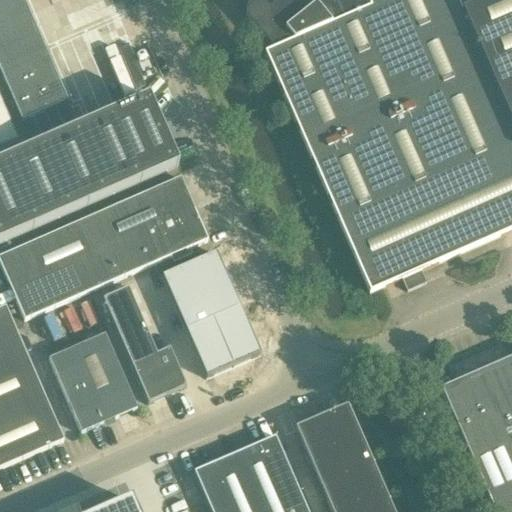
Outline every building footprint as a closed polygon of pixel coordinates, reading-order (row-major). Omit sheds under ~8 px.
[(0,0),(0,75),(21,124),(66,105),(20,0),(0,0)] [(245,12),(245,13),(245,15),(245,16),(245,17),(245,18),(246,20),(246,21),(272,54),(263,58),(368,297),(400,283),(405,295),(425,286),(419,274),(510,234),(407,0),(285,0),(285,4),(276,11),(272,11),(269,14),(264,8),(262,6),(260,5),(259,4),(257,4),(255,4),(252,5),(251,5),(250,6),(248,7),(247,8),(246,9),(245,11),(245,12)] [(511,70),(488,81),(459,16),(452,0),(407,0),(510,234),(511,233),(511,70)] [(0,247),(176,170),(147,102),(0,165),(0,247)] [(0,151),(17,144),(0,105),(0,151)] [(142,235),(192,213),(179,182),(0,259),(0,270),(23,324),(156,266),(142,235)] [(192,213),(142,235),(156,266),(206,244),(192,213)] [(216,256),(160,280),(205,382),(260,358),(216,256)] [(106,298),(147,406),(185,389),(169,350),(157,354),(131,287),(106,298)] [(0,471),(63,444),(5,311),(0,312),(0,471)] [(80,437),(136,412),(104,338),(48,362),(80,437)] [(511,511),(511,361),(438,393),(490,511),(511,511)] [(389,511),(378,484),(347,410),(346,409),(294,432),(295,434),(305,458),(325,504),(328,511),(389,511)] [(208,511),(304,511),(273,441),(193,475),(208,511)] [(134,511),(130,501),(105,511),(134,511)]
